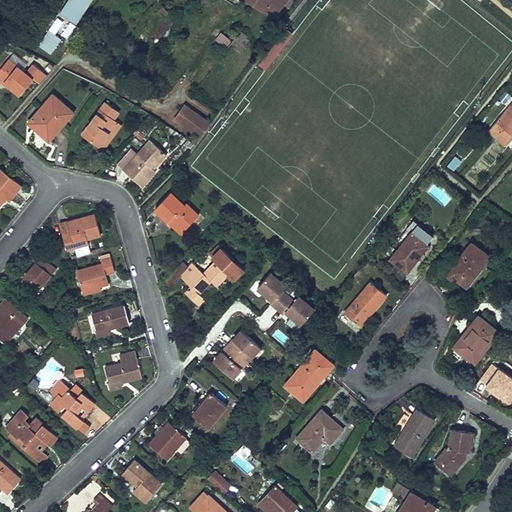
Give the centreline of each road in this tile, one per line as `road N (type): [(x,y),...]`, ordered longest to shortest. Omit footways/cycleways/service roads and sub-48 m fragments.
road 1 (residential): [(26,511),(166,375),(124,204),(99,187),(60,186)]
road 2 (track): [(0,131),(60,61),(141,101),(169,101),(216,22),(238,8)]
road 3 (residential): [(422,368),(443,323),(440,309),(420,299),(407,304),(356,375),(356,386),(375,397)]
